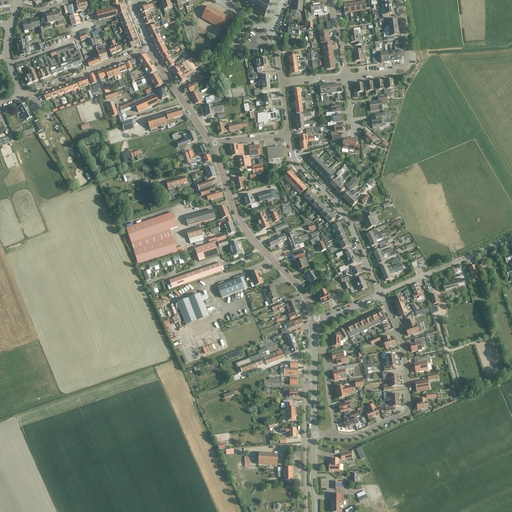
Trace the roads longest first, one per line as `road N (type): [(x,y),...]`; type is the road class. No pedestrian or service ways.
road 1 (tertiary): [(316,318),(301,289),(239,221),(213,143)]
road 2 (residential): [(380,294),(404,351),(407,410),(336,436)]
road 3 (residential): [(380,294),(348,218),(294,161),(288,133)]
road 4 (tertiary): [(19,92),(147,48)]
road 5 (residential): [(401,0),(405,69),(346,76)]
